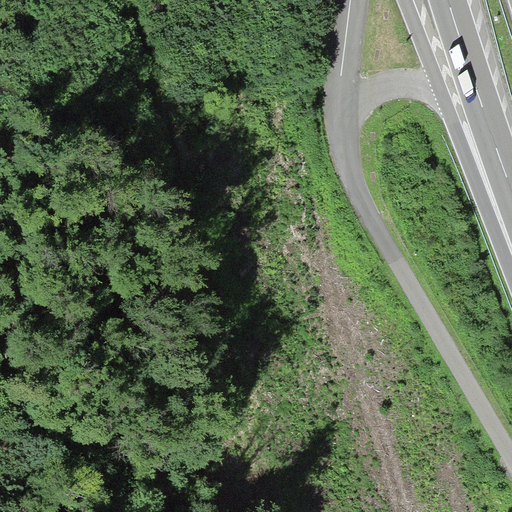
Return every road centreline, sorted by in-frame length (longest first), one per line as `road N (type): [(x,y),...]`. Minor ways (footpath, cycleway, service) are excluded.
road 1 (motorway): [(404,0),(511,270)]
road 2 (motorway): [(449,0),(511,191)]
